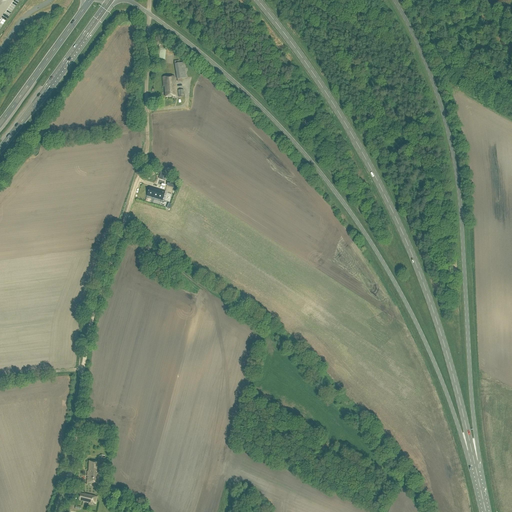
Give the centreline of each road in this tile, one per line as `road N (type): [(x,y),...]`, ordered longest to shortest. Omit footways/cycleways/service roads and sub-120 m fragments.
road 1 (primary): [(149,13),(251,98),(348,208),(425,344),(477,475)]
road 2 (secondary): [(477,475),(455,381),(401,229),(323,87),(257,0)]
road 3 (primary): [(477,475),(451,145),(394,0)]
road 4 (track): [(121,232),(281,336),(393,457),(423,511)]
road 5 (track): [(148,138),(88,329),(83,369)]
road 6 (primary): [(0,149),(108,2)]
road 7 (primary): [(90,0),(0,123)]
road 8 (track): [(511,100),(444,63),(406,0)]
road 9 (track): [(83,369),(58,511)]
road 10 (unclassified): [(148,138),(149,13)]
